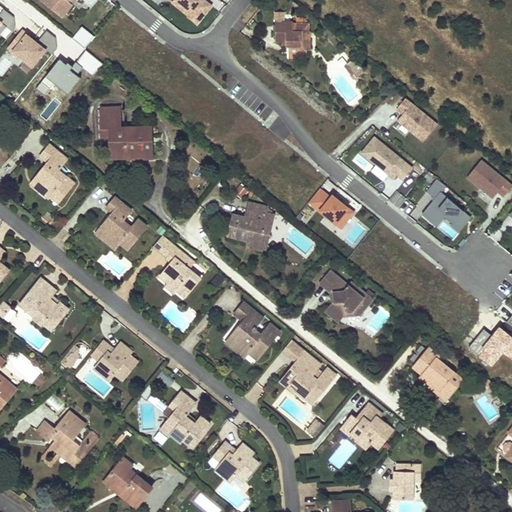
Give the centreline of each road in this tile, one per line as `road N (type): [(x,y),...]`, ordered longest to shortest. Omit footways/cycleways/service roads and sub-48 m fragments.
road 1 (residential): [(511,500),(138,196)]
road 2 (residential): [(291,511),(287,455),(268,428),(0,209)]
road 3 (residential): [(208,47),(281,108),(329,168),(450,267),(486,267)]
